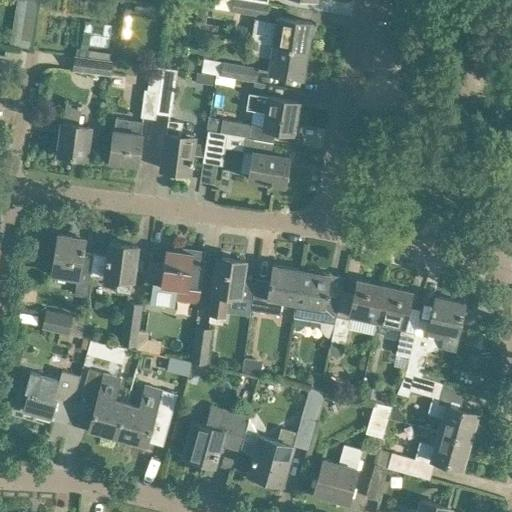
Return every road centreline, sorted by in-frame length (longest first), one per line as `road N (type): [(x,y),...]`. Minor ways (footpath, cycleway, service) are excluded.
road 1 (residential): [(14,188),(321,232)]
road 2 (residential): [(321,232),(495,273),(511,342)]
road 3 (residential): [(321,232),(363,0)]
road 4 (residential): [(203,511),(69,479),(0,478)]
road 5 (residential): [(14,188),(34,53)]
